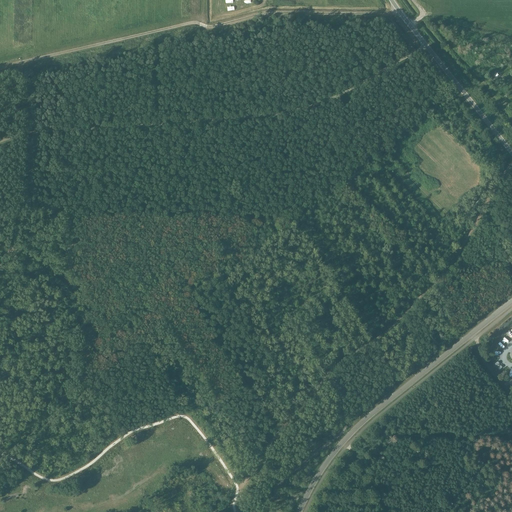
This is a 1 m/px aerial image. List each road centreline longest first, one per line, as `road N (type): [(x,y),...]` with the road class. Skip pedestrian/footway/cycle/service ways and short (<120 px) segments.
road 1 (track): [(425,44),(296,110),(0,141)]
road 2 (track): [(233,500),(330,368),(387,329),(446,269),(511,164)]
road 3 (track): [(397,9),(192,22),(0,67)]
road 4 (unclassified): [(299,511),(322,467),(361,422),(511,301)]
road 5 (track): [(222,271),(0,443)]
road 6 (unclassified): [(511,153),(391,0)]
road 7 (track): [(309,394),(225,275)]
